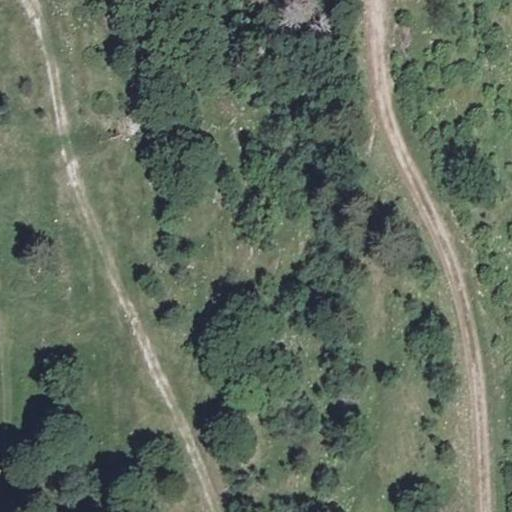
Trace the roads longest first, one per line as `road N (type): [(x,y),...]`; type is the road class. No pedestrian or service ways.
road 1 (track): [(31,0),(93,227),(215,511)]
road 2 (track): [(486,511),(469,321),(455,267),(383,98),(372,0)]
road 3 (track): [(0,330),(10,423),(4,511)]
